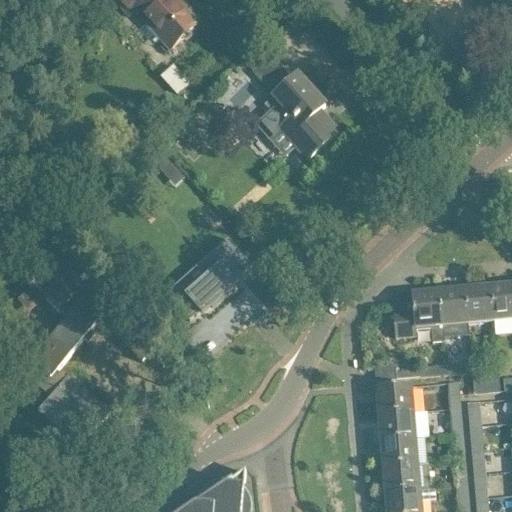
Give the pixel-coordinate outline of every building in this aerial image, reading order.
[(170,52),(183,40),(198,27),(174,0),(114,0),(127,14),(129,16),(135,12),(170,52)] [(402,0),(438,44),(476,14),(465,0),(402,0)] [(267,92),(285,75),(268,56),(250,74),(267,92)] [(174,96),(187,87),(175,67),(161,75),(174,96)] [(272,116),(261,125),(273,139),(280,132),(308,162),(338,135),(319,114),(325,109),(297,77),(265,107),(272,116)] [(207,279),(175,307),(189,323),(209,306),(212,309),(239,285),(236,282),(252,268),(229,241),(197,268),(207,279)] [(102,318),(90,309),(84,304),(81,308),(75,302),(76,301),(52,273),(17,302),(28,315),(45,300),(59,316),(60,315),(68,324),(37,363),(31,358),(18,374),(51,401),(38,417),(81,452),(111,415),(68,380),(67,381),(57,373),(84,340),(88,344),(95,336),(90,332),(102,318)] [(511,288),(491,291),(494,325),(511,322),(511,288)] [(440,295),(439,295),(443,329),(468,327),(465,293),(457,294),(457,290),(440,292),(440,295)] [(491,291),(465,293),(468,327),(494,325),(491,291)] [(403,316),(394,317),(397,341),(405,340),(412,340),(412,332),(432,330),(433,346),(445,345),(443,329),(439,295),(430,296),(429,293),(412,295),(412,298),(414,315),(403,316)] [(157,350),(124,314),(109,328),(142,364),(157,350)] [(447,368),(448,378),(473,376),(472,366),(447,368)] [(409,382),(448,378),(447,368),(415,371),(408,372),(409,382)] [(408,372),(396,373),(396,369),(375,371),(376,384),(409,382),(408,372)] [(504,395),(511,394),(511,382),(503,383),(504,395)] [(451,413),(461,412),(458,385),(448,386),(451,413)] [(500,395),(499,385),(474,388),(474,398),(500,395)] [(379,419),(414,416),(412,389),(377,392),(379,419)] [(470,431),(480,430),(478,405),(468,406),(470,431)] [(453,439),(463,438),(461,412),(451,413),(453,439)] [(382,445),(416,442),(414,416),(379,419),(382,445)] [(473,455),(482,454),(480,430),(470,431),(473,455)] [(455,464),(465,463),(463,438),(453,439),(455,464)] [(384,471),(429,467),(427,441),(416,442),(382,445),(384,471)] [(475,479),(485,478),(482,454),(473,455),(475,479)] [(458,490),(468,489),(465,463),(455,464),(458,490)] [(386,497),(432,492),(429,467),(384,471),(386,497)] [(477,502),(487,501),(485,478),(475,479),(477,502)] [(252,511),(252,508),(251,503),(249,499),(246,495),(242,491),(239,488),(234,486),(229,485),(225,485),(220,485),(215,486),(211,488),(207,491),(203,495),(200,499),(198,503),(197,508),(197,510),(205,510),(205,511),(252,511)] [(469,511),(468,489),(458,490),(459,511),(469,511)] [(422,511),(422,504),(436,502),(435,492),(432,492),(386,497),(387,511),(422,511)] [(477,511),(487,511),(487,501),(477,502),(477,511)]
